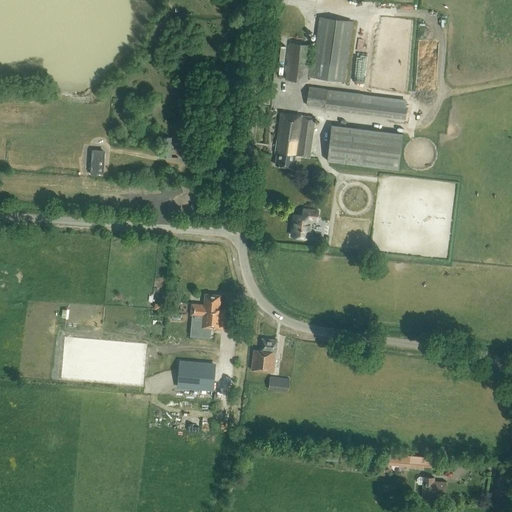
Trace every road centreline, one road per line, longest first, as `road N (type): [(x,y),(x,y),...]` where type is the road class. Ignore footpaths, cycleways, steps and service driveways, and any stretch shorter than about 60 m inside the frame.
road 1 (unclassified): [(511,372),(486,356),(296,326),(259,300),(239,233)]
road 2 (unclassified): [(239,233),(0,216)]
road 3 (unclassified): [(239,233),(259,0)]
